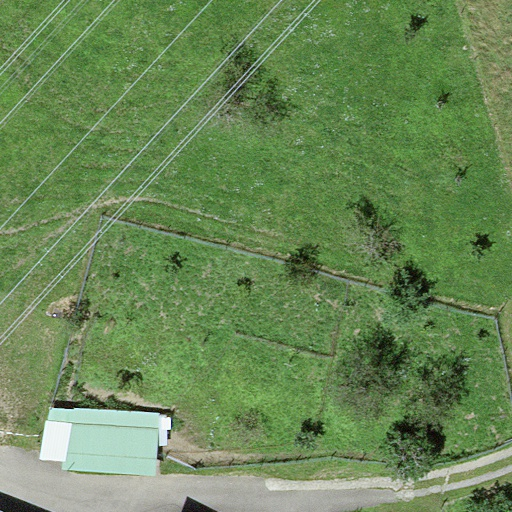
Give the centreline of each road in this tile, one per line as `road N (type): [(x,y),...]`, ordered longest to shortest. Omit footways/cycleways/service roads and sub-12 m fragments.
road 1 (unclassified): [(0,481),(319,502)]
road 2 (track): [(511,462),(319,502)]
